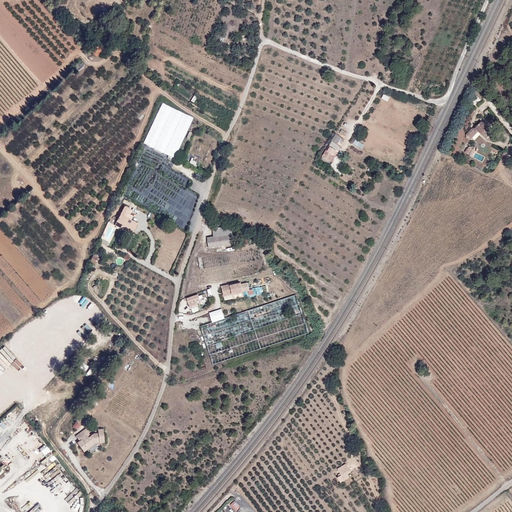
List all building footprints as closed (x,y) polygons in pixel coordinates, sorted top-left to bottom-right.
[(105,48),(101,44),(95,49),(92,51),(94,53),(92,55),(93,56),(95,55),(96,56),(105,48)] [(154,121),(184,138),(194,117),(178,110),(163,102),(154,121)] [(175,157),(184,138),(154,121),(144,143),(155,148),(175,157)] [(482,122),(476,128),(474,130),(473,129),(472,128),(466,135),(467,136),(467,137),(468,137),(469,136),(471,138),(478,131),(486,138),(493,131),(482,122)] [(334,155),(335,156),(338,152),(339,152),(341,147),(340,147),(345,139),(336,134),(329,145),(329,146),(321,159),(329,164),(330,161),(334,155)] [(356,138),(354,142),(363,148),(365,144),(356,138)] [(128,226),(135,229),(138,223),(125,217),(130,208),(125,206),(115,225),(120,228),(123,223),(128,226)] [(234,244),(232,226),(213,228),(214,236),(207,237),(209,248),(234,244)] [(224,300),(244,296),(241,283),(230,285),(230,284),(221,286),(224,300)] [(200,300),(200,298),(199,296),(198,294),(187,298),(189,304),(196,301),(200,300)] [(201,326),(213,364),(244,354),(309,333),(296,295),(225,318),(222,308),(209,312),(213,322),(201,326)] [(424,368),(421,363),(416,367),(420,371),(424,368)] [(99,440),(99,443),(104,442),(103,429),(98,430),(98,433),(94,434),(91,436),(89,438),(83,430),(76,436),(79,441),(81,440),(82,442),(78,445),(83,452),(88,448),(85,445),(88,443),(89,444),(93,441),(99,440)] [(94,443),(99,443),(99,440),(93,441),(89,444),(88,443),(85,445),(88,448),(94,443)] [(351,472),(346,463),(337,469),(340,473),(337,475),(339,477),(337,478),(341,483),(349,477),(348,474),(351,472)] [(236,500),(231,503),(236,510),(241,507),(236,500)]
